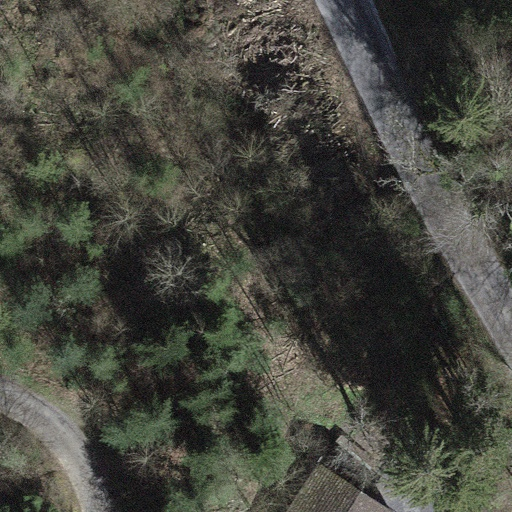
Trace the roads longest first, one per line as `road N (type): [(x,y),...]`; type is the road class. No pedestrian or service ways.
road 1 (unclassified): [(330,0),(364,101),(460,284),(511,348)]
road 2 (track): [(110,511),(106,478),(25,391),(0,389)]
